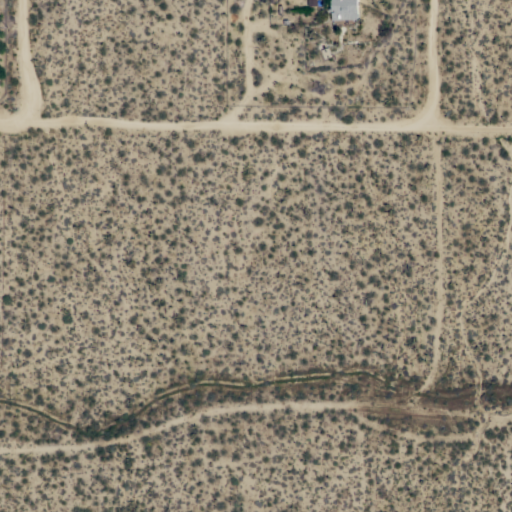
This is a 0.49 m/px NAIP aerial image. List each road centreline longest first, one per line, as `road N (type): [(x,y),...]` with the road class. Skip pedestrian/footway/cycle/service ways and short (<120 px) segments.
road 1 (residential): [(0,120),(511,125)]
road 2 (track): [(230,122),(251,82),(249,0)]
road 3 (residential): [(437,124),(435,0)]
road 4 (residential): [(26,0),(29,121)]
